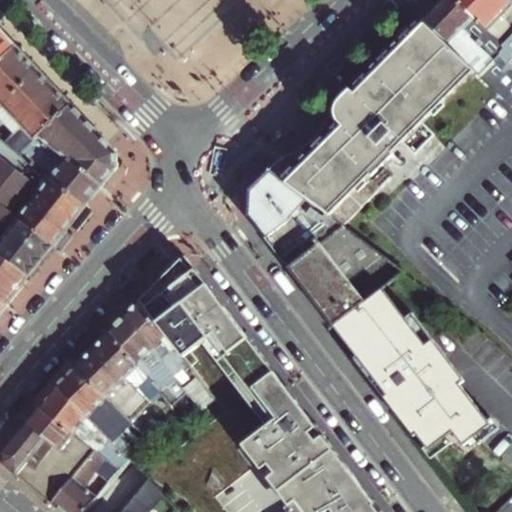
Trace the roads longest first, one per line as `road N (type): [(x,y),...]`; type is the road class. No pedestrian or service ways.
road 1 (secondary): [(186,177),(224,246),(430,511)]
road 2 (secondary): [(0,382),(186,177)]
road 3 (secondary): [(186,177),(365,0)]
road 4 (secondary): [(37,0),(144,111),(186,177)]
